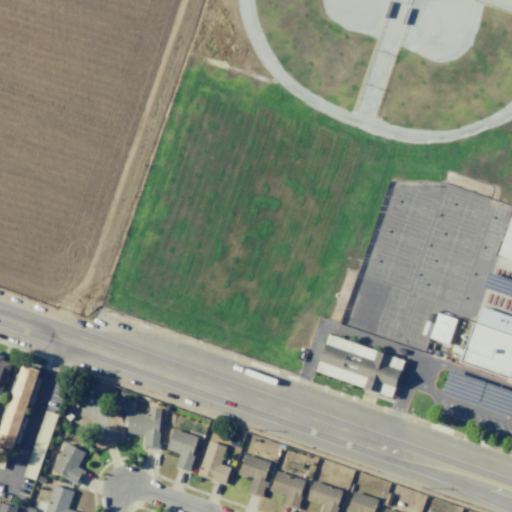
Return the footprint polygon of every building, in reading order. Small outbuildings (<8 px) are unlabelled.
[(511,210),(511,260),(497,255),(511,210)] [(481,306),(511,317),(511,336),(475,323),(481,306)] [(437,312),(455,318),(447,343),(428,337),(437,312)] [(474,322),(511,335),(511,378),(460,360),(474,322)] [(327,334),(403,360),(390,397),(314,370),(327,334)] [(0,355),(2,356),(0,359),(10,363),(0,390),(0,355)] [(0,417),(0,446),(9,449),(37,369),(19,363),(0,417)] [(161,407),(156,449),(142,448),(144,434),(126,432),(128,412),(147,414),(148,406),(161,407)] [(21,475),(34,480),(56,414),(44,410),(21,475)] [(172,428),(197,436),(191,455),(193,456),(188,471),(173,466),(178,453),(164,449),(172,428)] [(208,440),(225,446),(219,464),(229,467),(223,484),(196,475),(208,440)] [(65,441),(83,450),(75,467),(86,473),(78,487),(63,479),(64,476),(50,469),(65,441)] [(244,453),(269,462),(263,480),(266,481),(260,498),(246,493),(251,478),(237,474),(244,453)] [(276,470),(304,480),(294,509),(281,505),(284,495),(269,490),(276,470)] [(312,480),(342,490),(334,511),(320,511),(323,504),(306,499),(312,480)] [(43,511),(53,484),(72,491),(66,508),(78,511),(43,511)] [(350,491),(380,502),(376,511),(349,511),(344,510),(350,491)] [(12,511),(14,507),(0,502),(0,511),(12,511)]
